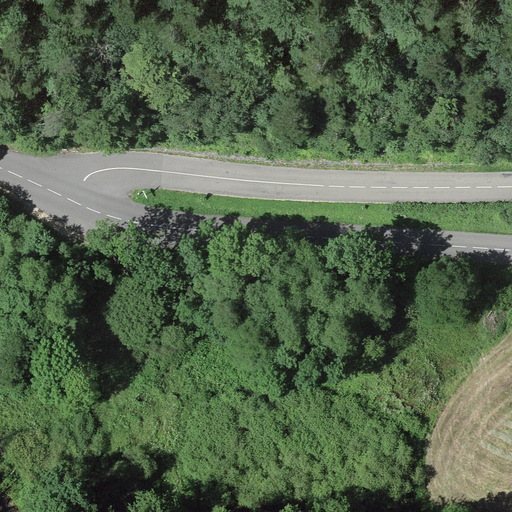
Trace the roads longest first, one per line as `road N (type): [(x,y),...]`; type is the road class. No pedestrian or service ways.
road 1 (tertiary): [(511,184),(292,182),(112,168),(63,194)]
road 2 (secondary): [(511,249),(182,228),(117,216),(63,194)]
